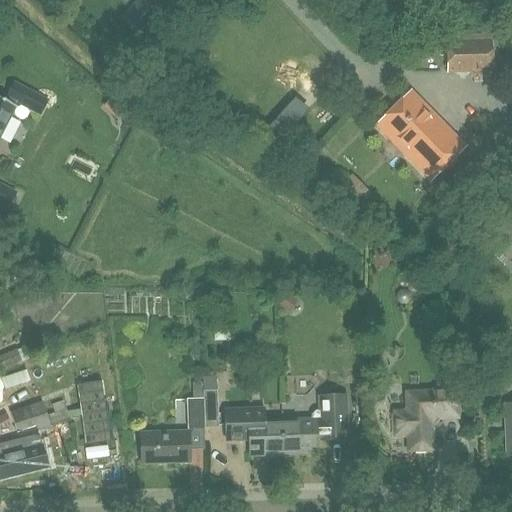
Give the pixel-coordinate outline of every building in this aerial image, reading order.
[(153,0),(139,0),(124,17),(144,34),(165,10),(153,0)] [(447,72),(493,71),(492,37),(447,38),(447,72)] [(47,101),(14,84),(7,98),(9,99),(7,103),(0,98),(0,137),(16,107),(14,106),(15,103),(40,115),(47,101)] [(431,181),(465,148),(410,91),(376,125),(431,181)] [(15,196),(0,188),(0,208),(7,212),(15,196)] [(204,399),(204,429),(218,428),(218,427),(217,398),(216,376),(203,377),(203,379),(204,399)] [(431,449),(430,423),(432,423),(437,418),(459,417),(457,389),(433,390),(433,393),(407,394),(408,412),(395,413),(396,435),(409,435),(410,450),(431,449)] [(33,406),(28,393),(6,401),(11,413),(18,438),(49,427),(69,420),(66,409),(65,409),(62,401),(52,404),(55,413),(46,416),(41,403),(33,406)] [(282,422),(283,455),(315,453),(315,437),(331,436),(332,438),(346,438),(345,397),(320,398),(320,412),(316,412),(311,421),(282,422)] [(204,429),(204,399),(186,399),(187,429),(204,429)] [(283,455),(282,422),(265,422),(264,410),(226,411),(227,441),(250,440),(250,456),(283,455)] [(142,464),(190,463),(189,433),(141,434),(142,464)] [(0,480),(48,469),(42,445),(0,455),(0,480)]
